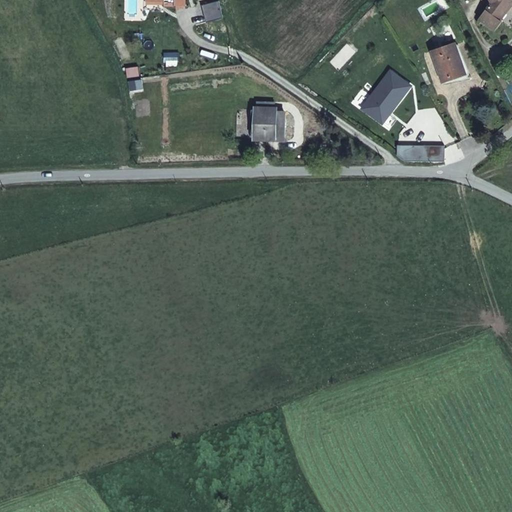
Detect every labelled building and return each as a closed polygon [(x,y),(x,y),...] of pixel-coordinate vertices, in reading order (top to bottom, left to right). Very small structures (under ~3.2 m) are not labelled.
[(147,0),(147,6),(165,6),(166,9),(188,8),(186,0),(147,0)] [(511,0),(496,0),(502,10),(492,27),(506,36),(511,25),(511,20),(511,21),(511,20),(511,0)] [(472,74),(461,45),(438,53),(449,83),(472,74)] [(389,126),(415,89),(390,69),(384,77),(390,81),(369,110),(389,126)] [(290,136),(289,111),(262,113),(263,138),(290,136)]
